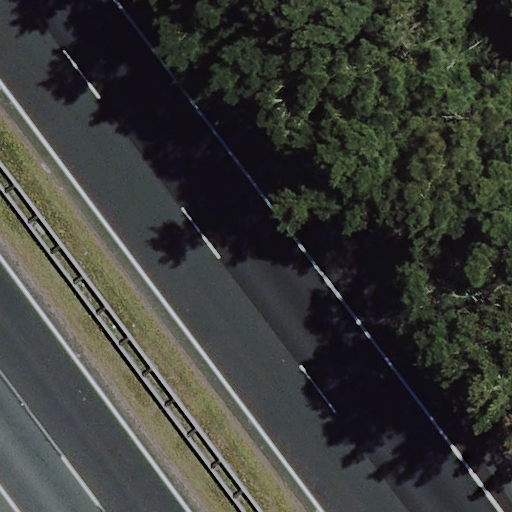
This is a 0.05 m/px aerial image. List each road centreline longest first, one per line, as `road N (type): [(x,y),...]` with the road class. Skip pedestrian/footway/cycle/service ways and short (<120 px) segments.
road 1 (motorway): [(36,0),(418,511)]
road 2 (motorway): [(122,511),(0,346)]
